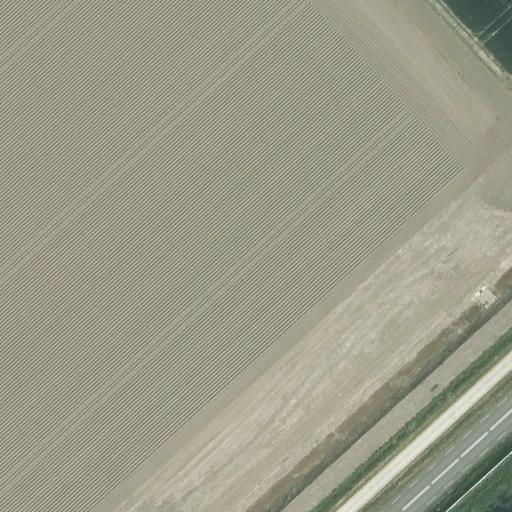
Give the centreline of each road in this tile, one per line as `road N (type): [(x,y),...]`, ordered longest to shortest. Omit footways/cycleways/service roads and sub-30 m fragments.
road 1 (unknown): [(199,511),(511,222)]
road 2 (secondary): [(400,511),(511,409)]
